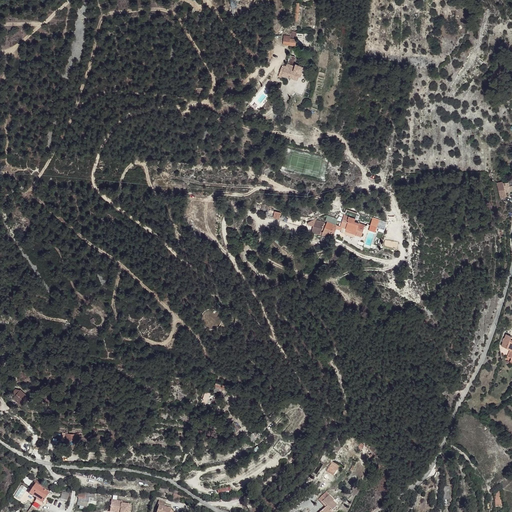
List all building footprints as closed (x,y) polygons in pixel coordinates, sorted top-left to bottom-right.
[(296,46),(296,39),(290,38),(290,37),(284,36),(283,44),(296,46)] [(297,80),(303,67),(296,64),(297,61),(295,57),(289,55),(286,66),(284,65),(284,66),(282,65),(282,67),(278,76),(281,77),(282,75),(292,78),(292,79),(295,80),(295,79),(297,80)] [(511,182),(511,181),(508,182),(503,183),(503,182),(497,184),(500,198),(502,197),(507,196),(506,193),(511,190),(511,182)] [(361,237),(365,226),(361,225),(361,224),(354,222),(357,213),(346,210),(344,215),(343,218),(342,222),(340,226),(336,225),(337,221),(337,219),(327,215),(325,221),(327,221),(326,224),(324,223),(325,223),(316,221),(317,219),(316,219),(308,223),(308,224),(314,226),(312,232),(333,237),(336,228),(341,230),(341,232),(345,233),(345,235),(353,237),(354,237),(355,235),(361,237)] [(220,313),(223,309),(217,304),(213,309),(215,309),(217,310),(218,311),(220,313)] [(221,322),(222,319),(221,316),(221,314),(220,313),(218,311),(217,310),(215,309),(213,309),(212,309),(210,309),(209,309),(206,310),(204,312),(202,315),(201,318),(201,320),(202,323),(204,326),(206,328),(208,328),(209,329),(212,329),(215,329),(217,328),(219,326),(221,323),(221,322)] [(29,398),(20,390),(15,396),(14,398),(22,405),(29,398)] [(79,438),(79,433),(75,433),(75,430),(70,430),(70,432),(63,432),(63,438),(66,438),(66,439),(77,439),(77,438),(79,438)] [(256,437),(260,434),(257,430),(250,436),(251,439),(255,436),(256,437)] [(45,499),(49,493),(39,486),(41,483),(35,480),(33,483),(36,484),(29,494),(37,499),(36,499),(36,500),(27,511),(32,511),(35,509),(38,511),(43,503),(44,501),(46,503),(47,503),(48,501),(45,499)] [(229,486),(216,489),(218,495),(231,492),(229,486)] [(67,501),(69,494),(62,492),(60,499),(67,501)] [(96,505),(97,494),(79,492),(79,497),(80,498),(79,506),(80,506),(79,508),(85,509),(89,509),(89,506),(90,506),(90,504),(96,505)] [(323,501),(329,495),(326,492),(319,499),(326,507),(327,506),(323,501)] [(332,511),(337,506),(333,501),(334,500),(329,495),(323,501),(327,506),(326,507),(320,511),(331,511),(332,511)] [(129,511),(131,505),(125,504),(126,502),(112,500),(110,510),(120,511),(129,511)] [(170,511),(171,510),(164,507),(165,503),(159,501),(157,506),(159,506),(156,511),(170,511)]
